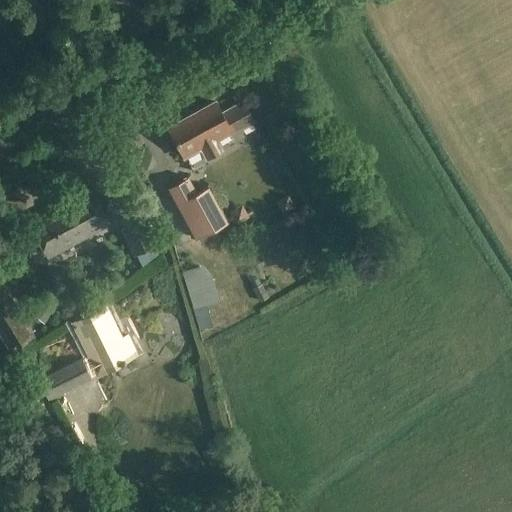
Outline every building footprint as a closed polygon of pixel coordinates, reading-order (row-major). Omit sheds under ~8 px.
[(197,148),(198,150),(200,149),(205,158),(221,149),(215,139),(228,132),(230,135),(254,121),(243,101),(222,113),(216,101),(169,127),(185,155),(197,148)] [(178,204),(197,238),(211,230),(214,236),(231,227),(218,203),(208,185),(197,192),(188,176),(169,187),(178,204)] [(109,224),(101,208),(91,191),(31,223),(50,257),(109,224)] [(232,213),(244,206),(237,194),(225,201),(232,213)] [(159,244),(145,218),(121,230),(134,257),(138,256),(142,265),(159,252),(156,245),(159,244)] [(203,254),(181,257),(185,298),(208,295),(203,254)] [(0,331),(9,346),(33,332),(0,278),(0,331)] [(261,284),(253,288),(260,301),(268,297),(261,284)] [(29,292),(23,295),(29,307),(35,304),(29,292)] [(43,302),(32,314),(44,324),(55,312),(43,302)] [(70,322),(95,373),(140,352),(129,332),(124,334),(109,303),(70,322)] [(47,399),(93,377),(83,356),(37,378),(47,399)]
